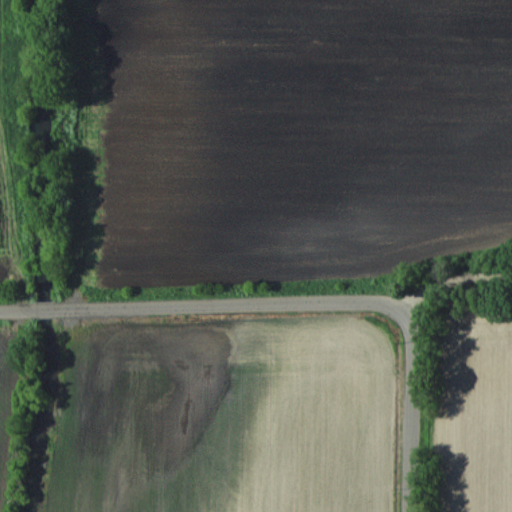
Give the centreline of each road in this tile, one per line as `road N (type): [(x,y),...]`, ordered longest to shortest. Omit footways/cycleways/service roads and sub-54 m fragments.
road 1 (residential): [(413,331),(382,305),(0,314)]
road 2 (residential): [(410,511),(413,331)]
